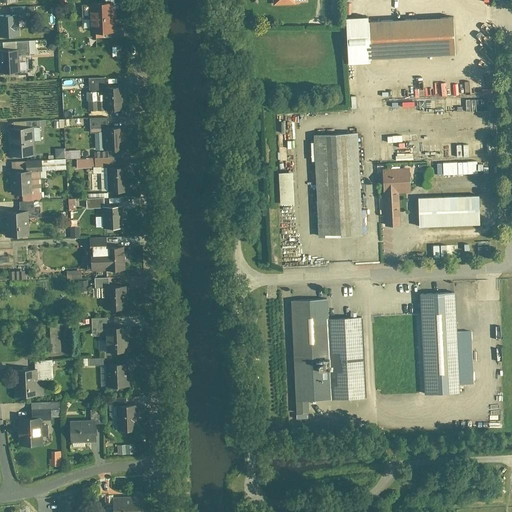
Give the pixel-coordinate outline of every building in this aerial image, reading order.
[(107,31),(118,30),(117,27),(117,2),(90,2),(91,31),(107,31)] [(18,14),(0,15),(0,37),(19,36),(18,14)] [(454,52),(452,17),(346,22),(348,57),(454,52)] [(118,30),(107,31),(107,38),(125,37),(125,26),(117,27),(118,30)] [(4,41),(5,49),(21,48),(21,54),(37,53),(36,39),(4,41)] [(49,47),(56,50),(59,44),(52,41),(49,47)] [(1,72),(22,71),(21,54),(21,48),(5,49),(0,49),(1,72)] [(90,92),(104,91),(104,86),(104,77),(89,78),(90,92)] [(105,110),(126,109),(125,85),(104,86),(104,91),(105,101),(105,109),(105,110)] [(105,109),(105,101),(90,102),(90,110),(105,109)] [(104,127),(110,127),(109,117),(92,118),(92,128),(104,127)] [(11,155),(35,154),(34,126),(10,127),(11,155)] [(104,127),(105,151),(111,151),(128,150),(126,126),(110,127),(104,127)] [(354,135),(315,137),(319,235),(358,233),(354,135)] [(55,149),(55,159),(64,159),(64,149),(55,149)] [(78,159),(82,159),(81,150),(70,150),(70,159),(78,159)] [(108,167),(127,166),(126,156),(111,157),(98,158),(96,158),(96,166),(96,167),(108,167)] [(96,166),(96,158),(82,159),(78,159),(78,167),(96,166)] [(28,161),(28,170),(33,169),(44,169),(43,160),(28,161)] [(442,163),(443,176),(477,174),(477,161),(442,163)] [(108,167),(109,191),(130,190),(129,166),(127,166),(108,167)] [(24,193),(34,193),(33,169),(28,170),(12,170),(13,185),(13,194),(24,193)] [(408,169),(381,170),(383,225),(401,224),(399,191),(409,191),(408,169)] [(294,204),(292,172),(278,173),(280,205),(294,204)] [(24,201),(41,200),(41,193),(34,193),(24,193),(24,201)] [(106,204),(106,196),(90,197),(90,205),(106,204)] [(106,207),(117,206),(117,196),(106,196),(106,204),(106,207)] [(477,197),(419,199),(420,225),(477,224),(477,197)] [(21,201),(22,211),(30,211),(42,210),(41,200),(24,201),(21,201)] [(102,207),(103,227),(125,226),(124,206),(117,206),(106,207),(102,207)] [(5,212),(6,236),(31,234),(30,211),(22,211),(5,212)] [(72,226),(72,237),(81,237),(80,226),(72,226)] [(92,237),(93,249),(109,248),(108,237),(92,237)] [(94,271),(128,270),(127,247),(109,248),(93,249),(94,271)] [(10,279),(26,279),(26,270),(10,270),(10,279)] [(105,286),(111,286),(111,276),(95,277),(96,286),(105,286)] [(81,291),(89,291),(89,280),(81,281),(81,291)] [(105,286),(106,308),(129,307),(128,285),(111,286),(105,286)] [(454,295),(420,296),(424,391),(458,390),(454,295)] [(324,302),(290,303),(294,399),(364,396),(361,320),(325,321),(324,302)] [(93,336),(108,335),(108,327),(107,317),(93,318),(93,336)] [(109,351),(131,350),(129,326),(108,327),(108,335),(109,351)] [(36,369),(36,379),(54,378),(53,359),(35,360),(36,369)] [(107,364),(108,387),(130,385),(129,363),(107,364)] [(16,396),(37,395),(36,379),(36,369),(14,370),(16,396)] [(118,406),(129,405),(129,396),(113,397),(114,406),(118,406)] [(33,402),(33,418),(42,417),(53,417),(52,401),(33,402)] [(129,405),(118,406),(119,431),(140,430),(139,405),(129,405)] [(19,419),(20,445),(43,444),(42,417),(33,418),(19,419)] [(96,418),(72,419),(73,443),(97,442),(96,423),(96,418)] [(119,456),(136,455),(135,444),(119,444),(119,456)] [(51,466),(61,466),(60,451),(50,452),(51,466)] [(144,511),(144,495),(115,496),(115,507),(115,511),(144,511)] [(59,500),(59,511),(80,511),(80,499),(59,500)]
